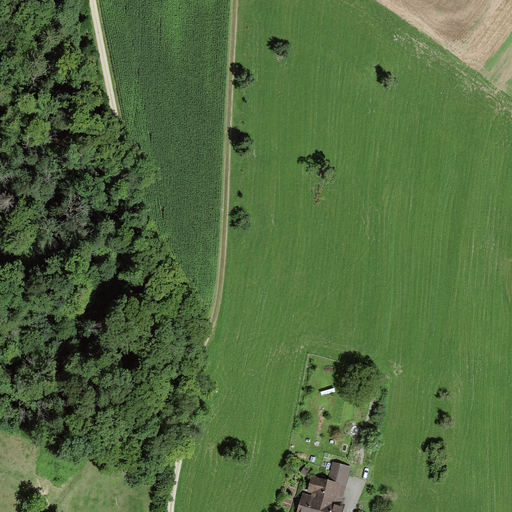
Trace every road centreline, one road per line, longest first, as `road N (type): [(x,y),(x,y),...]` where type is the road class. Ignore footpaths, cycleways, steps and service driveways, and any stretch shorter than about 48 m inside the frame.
road 1 (track): [(172,511),(207,351),(131,214),(89,0)]
road 2 (track): [(207,351),(219,296),(235,0)]
road 3 (track): [(364,0),(437,40),(511,98)]
